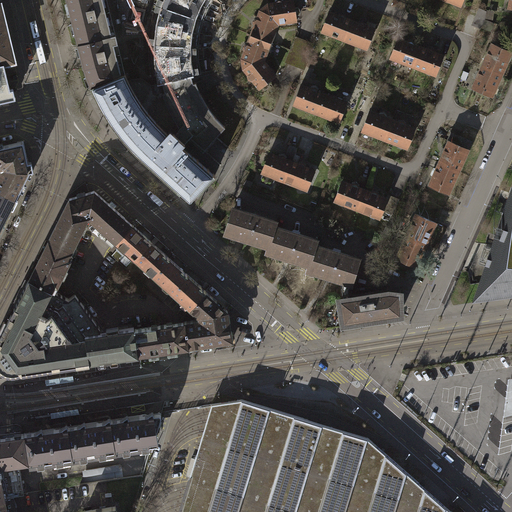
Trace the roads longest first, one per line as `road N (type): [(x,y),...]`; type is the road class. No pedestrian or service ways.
road 1 (residential): [(0,405),(322,356)]
road 2 (primary): [(502,511),(322,356)]
road 3 (residential): [(507,131),(426,322),(430,339)]
road 4 (residential): [(266,117),(400,169),(417,162),(441,106)]
road 5 (primary): [(322,356),(184,235)]
road 6 (residential): [(60,127),(47,199),(0,294)]
road 7 (residential): [(441,106),(463,41),(367,0)]
road 8 (primary): [(184,235),(60,127)]
road 9 (residential): [(266,117),(231,178),(184,235)]
road 10 (residential): [(240,0),(223,30),(221,63),(242,102),(266,117)]
